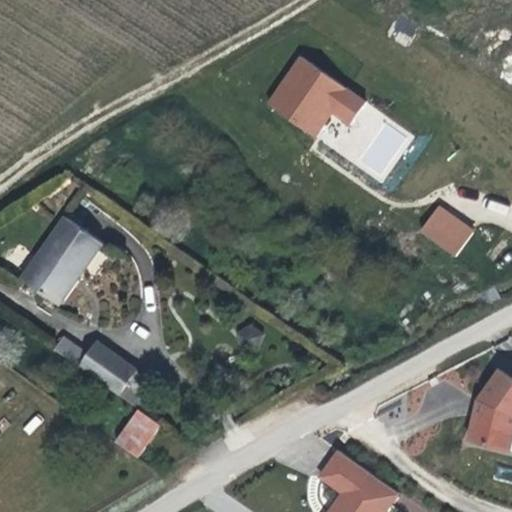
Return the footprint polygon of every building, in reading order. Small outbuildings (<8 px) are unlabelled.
[(306,60),(272,106),(318,139),(335,114),(354,127),(369,105),(306,60)] [(441,211),(424,234),(459,258),(475,236),(441,211)] [(66,222),(22,284),(54,307),(72,282),(77,285),(103,248),(66,222)] [(59,310),(77,285),(72,282),(54,307),(59,310)] [(254,345),(264,332),(248,321),(239,334),(254,345)] [(56,355),(78,370),(87,358),(65,342),(56,355)] [(87,358),(78,370),(119,399),(136,375),(95,347),(87,358)] [(511,380),(502,373),(481,403),(480,406),(486,408),(484,417),(478,416),(472,444),(511,454),(511,448),(511,380)] [(154,388),(136,375),(119,399),(137,411),(154,388)] [(162,429),(137,411),(115,444),(139,461),(162,429)] [(341,454),(323,480),(345,496),(333,511),(390,511),(401,497),(341,454)]
